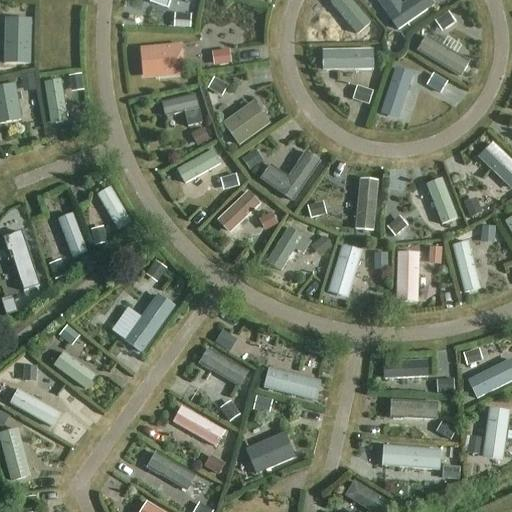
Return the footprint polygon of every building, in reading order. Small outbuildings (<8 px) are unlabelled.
[(149,0),(149,1),(188,18),(195,0),(149,0)] [(217,0),(263,9),(265,0),(217,0)] [(385,0),(372,9),(395,44),(434,18),(422,0),(400,15),(390,0),(385,0)] [(341,4),(326,18),(340,32),(357,50),(372,36),(341,4)] [(30,74),(30,25),(3,25),(3,74),(30,74)] [(424,48),(415,65),(463,89),(471,72),(424,48)] [(141,92),(183,90),(182,57),(139,59),(141,92)] [(372,87),(371,61),(319,63),(320,89),(372,87)] [(248,92),(269,88),(267,74),(246,77),(248,92)] [(43,135),(65,135),(64,109),(74,109),(73,83),(60,83),(60,91),(42,92),(43,135)] [(16,93),(0,95),(0,134),(23,131),(16,93)] [(183,130),(185,142),(201,139),(196,108),(160,114),(164,134),(183,130)] [(220,135),(234,161),(269,142),(256,116),(220,135)] [(511,174),(490,155),(475,172),(511,204),(511,174)] [(292,217),(323,176),(306,163),(287,188),(270,176),(258,192),(292,217)] [(182,197),(221,182),(214,165),(175,180),(182,197)] [(234,186),(220,192),(226,206),(240,200),(234,186)] [(429,210),(422,212),(431,241),(455,233),(442,192),(425,197),(429,210)] [(85,265),(73,225),(57,230),(53,217),(69,212),(64,196),(41,203),(53,240),(59,238),(69,270),(85,265)] [(112,199),(97,206),(113,243),(129,236),(112,199)] [(229,253),(261,222),(246,206),(214,236),(229,253)] [(476,210),(463,216),(470,232),(483,226),(476,210)] [(400,226),(389,233),(398,246),(408,240),(400,226)] [(511,227),(502,233),(511,251),(511,227)] [(494,238),(479,240),(480,241),(468,243),(470,257),(496,253),(494,238)] [(283,291),(292,270),(316,280),(326,258),(285,239),(266,283),(283,291)] [(449,257),(462,309),(480,304),(467,253),(449,257)] [(324,308),(345,316),(363,266),(341,259),(324,308)] [(396,265),(395,318),(417,319),(418,266),(396,265)] [(141,367),(175,320),(155,305),(120,352),(141,367)] [(57,347),(72,358),(81,347),(66,335),(57,347)] [(61,362),(51,379),(83,398),(93,382),(61,362)] [(217,407),(222,392),(230,395),(237,375),(202,363),(190,398),(217,407)] [(511,396),(511,373),(511,372),(465,394),(475,414),(511,396)] [(268,379),(262,404),(313,417),(320,393),(268,379)] [(429,392),(428,382),(381,385),(382,395),(429,392)] [(438,392),(439,404),(454,404),(453,391),(438,392)] [(14,401),(7,418),(54,437),(61,420),(14,401)] [(389,435),(437,435),(437,416),(389,416),(389,435)] [(216,461),(224,442),(178,422),(170,441),(216,461)] [(484,476),(506,475),(504,423),(482,424),(484,476)] [(0,441),(0,456),(10,492),(31,486),(18,437),(0,441)] [(246,457),(252,486),(293,476),(286,448),(246,457)] [(380,457),(380,483),(440,484),(440,458),(380,457)] [(154,466),(147,481),(186,500),(193,486),(154,466)] [(380,511),(381,511),(356,499),(349,511),(380,511)]
